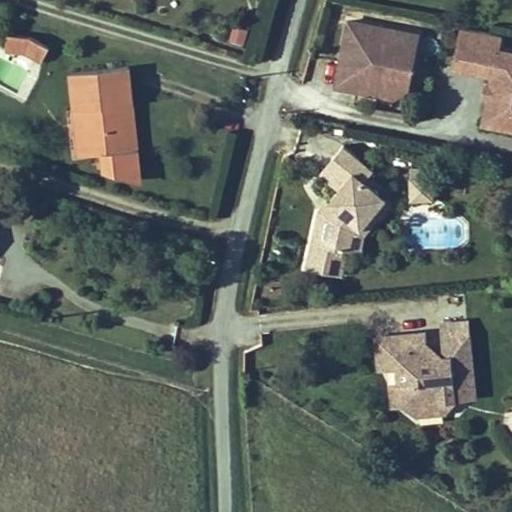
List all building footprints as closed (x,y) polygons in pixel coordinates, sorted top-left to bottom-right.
[(416,30),(351,17),(339,82),(393,93),(406,83),(416,30)] [(243,45),(248,28),(230,22),(225,39),(243,45)] [(479,121),(511,126),(511,50),(499,48),(501,36),(463,28),(456,68),(488,74),(479,121)] [(4,49),(13,50),(16,35),(6,33),(4,49)] [(26,53),(31,56),(38,41),(29,36),(16,35),(13,50),(20,51),(26,53)] [(47,46),(38,41),(31,56),(41,60),(47,46)] [(70,72),(74,111),(83,109),(90,155),(103,153),(106,171),(142,183),(138,150),(130,151),(125,113),(120,114),(119,106),(132,104),(127,66),(70,72)] [(125,113),(130,151),(138,150),(132,104),(119,106),(120,114),(125,113)] [(90,155),(83,109),(74,111),(80,156),(90,155)] [(380,213),(375,208),(386,193),(391,187),(374,174),(379,168),(348,143),(324,171),(342,187),(332,199),(339,203),(332,212),(324,210),(310,267),(345,275),(351,251),(359,252),(363,234),(380,213)] [(442,179),(444,173),(424,165),(421,171),(442,179)] [(421,171),(417,181),(438,189),(442,179),(421,171)] [(433,201),(438,189),(417,181),(413,193),(433,201)] [(397,202),(386,193),(375,208),(380,213),(363,234),(359,252),(366,253),(371,234),(397,202)] [(332,199),(324,210),(332,212),(339,203),(332,199)] [(431,358),(430,340),(429,334),(380,339),(383,370),(401,368),(403,383),(393,384),(396,406),(405,405),(422,416),(433,402),(461,399),(479,398),(473,335),(446,338),(448,356),(431,358)] [(431,358),(448,356),(430,340),(431,358)] [(451,414),(461,399),(433,402),(422,416),(451,414)]
